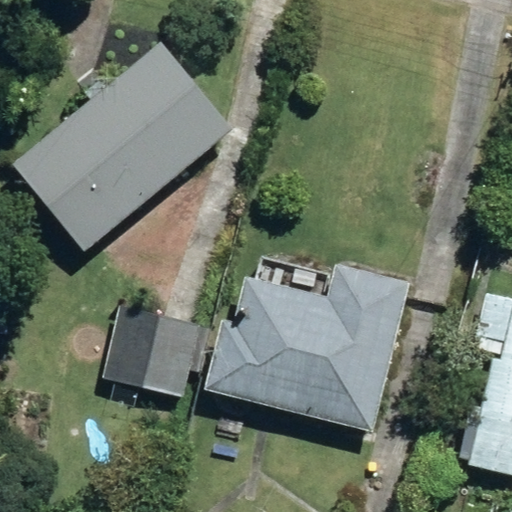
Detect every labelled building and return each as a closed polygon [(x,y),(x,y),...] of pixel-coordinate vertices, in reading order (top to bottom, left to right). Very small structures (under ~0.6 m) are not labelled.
[(4,166),(77,255),(223,133),(150,44),(4,166)] [(195,396),(366,436),(401,284),(327,266),(319,297),(236,278),(225,324),(213,321),(195,396)] [(511,286),(509,301),(478,293),(464,349),(496,355),(494,362),(488,361),(462,468),(511,480),(511,286)] [(96,381),(178,398),(194,325),(112,307),(96,381)] [(16,459),(40,464),(43,451),(18,446),(16,459)]
